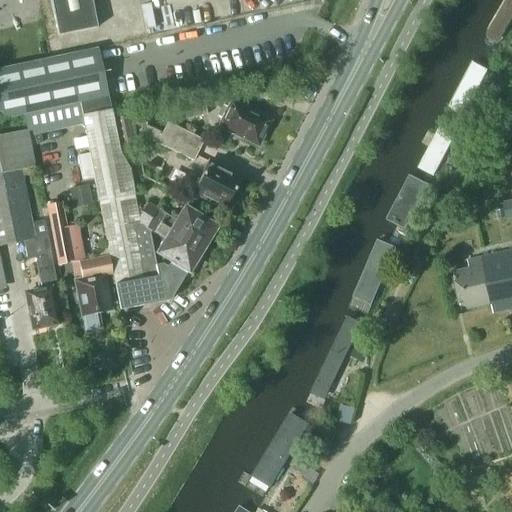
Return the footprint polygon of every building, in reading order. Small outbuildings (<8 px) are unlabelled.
[(50,0),(58,36),(97,28),(90,0),(50,0)] [(511,0),(505,0),(485,34),(499,43),(511,20),(511,0)] [(168,300),(173,292),(184,273),(185,274),(199,253),(137,217),(133,196),(128,169),(117,150),(117,149),(111,120),(109,109),(109,110),(106,96),(95,47),(0,68),(0,114),(7,118),(78,102),(80,115),(107,255),(111,276),(118,309),(168,300)] [(473,65),(449,113),(463,120),(488,73),(473,65)] [(257,148),(271,120),(229,99),(215,126),(257,148)] [(204,100),(177,105),(179,120),(207,114),(204,100)] [(77,103),(24,115),(28,132),(31,131),(32,135),(81,125),(77,103)] [(132,111),(133,114),(133,118),(134,125),(141,124),(141,123),(148,122),(147,110),(132,111)] [(135,146),(130,116),(111,120),(117,149),(135,146)] [(162,132),(145,125),(140,136),(193,161),(203,139),(166,122),(162,132)] [(442,128),(421,175),(434,181),(455,134),(442,128)] [(38,288),(23,291),(31,329),(59,323),(51,285),(49,286),(48,282),(54,281),(45,236),(44,236),(41,220),(30,222),(20,171),(33,168),(27,132),(25,132),(25,130),(0,134),(0,245),(21,241),(25,259),(33,258),(38,288)] [(82,180),(91,178),(87,154),(77,156),(82,180)] [(223,210),(240,177),(206,159),(190,194),(223,210)] [(413,177),(390,220),(407,229),(429,185),(413,177)] [(91,204),(87,185),(69,188),(72,208),(91,204)] [(511,219),(511,200),(502,202),(506,221),(511,219)] [(78,261),(84,259),(77,224),(66,227),(61,202),(46,205),(57,265),(78,261)] [(137,217),(199,253),(216,225),(182,204),(172,220),(162,214),(162,213),(146,202),(137,217)] [(381,236),(353,302),(372,310),(400,244),(381,236)] [(492,312),(511,308),(511,250),(467,260),(468,268),(453,272),(461,310),(490,304),(492,312)] [(111,276),(107,255),(84,259),(78,261),(82,277),(74,279),(84,333),(100,330),(97,316),(110,313),(103,278),(111,276)] [(418,277),(425,261),(415,257),(409,273),(418,277)] [(348,316),(309,393),(324,401),(363,323),(348,316)] [(358,344),(351,357),(362,363),(369,349),(358,344)] [(309,423),(289,411),(244,487),(264,499),(309,423)] [(306,439),(320,451),(326,443),(313,431),(306,439)] [(308,467),(299,461),(292,468),(302,476),(308,467)]
